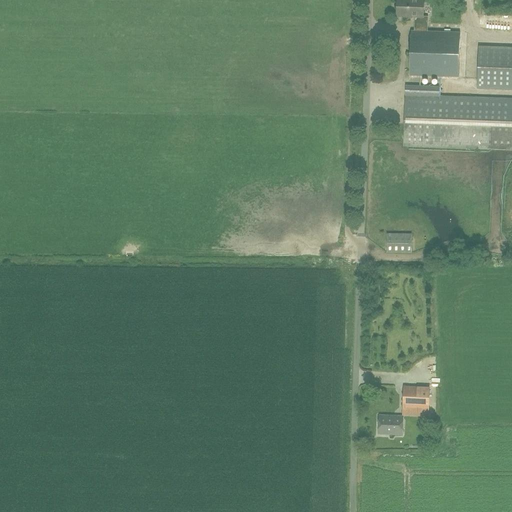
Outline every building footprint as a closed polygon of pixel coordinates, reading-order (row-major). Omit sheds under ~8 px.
[(396,0),(396,16),(416,17),(416,22),(414,22),(414,31),(411,31),(409,75),(458,77),(460,33),(427,32),(428,17),(423,17),(423,0),(396,0)] [(511,48),(479,47),(477,88),(511,88),(511,48)] [(405,86),(405,91),(403,146),(511,149),(511,99),(439,97),(439,87),(405,86)] [(386,253),(411,253),(412,234),(387,234),(386,253)] [(404,387),(403,407),(422,408),(423,398),(428,399),(428,388),(404,387)] [(365,393),(355,394),(356,403),(366,403),(365,393)] [(402,435),(402,416),(379,416),(378,434),(402,435)]
